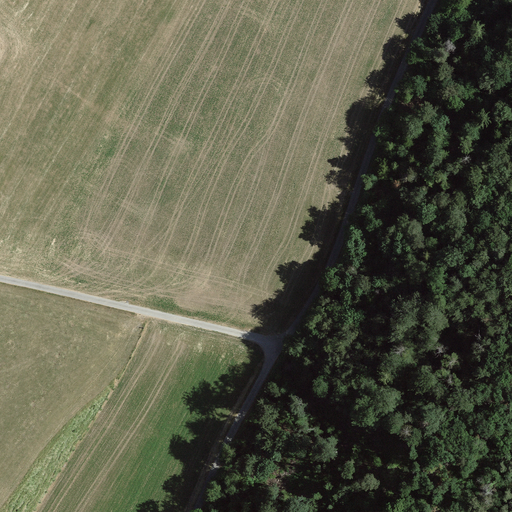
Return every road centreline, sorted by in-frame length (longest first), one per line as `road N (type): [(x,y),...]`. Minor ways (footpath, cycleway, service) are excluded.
road 1 (track): [(274,345),(322,267),(428,0)]
road 2 (track): [(0,279),(274,345)]
road 3 (track): [(188,511),(274,345)]
